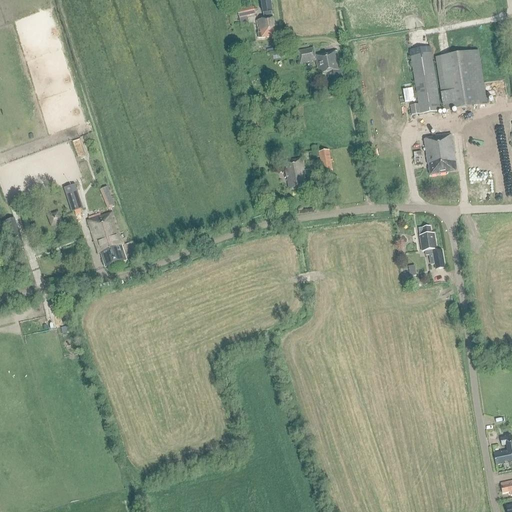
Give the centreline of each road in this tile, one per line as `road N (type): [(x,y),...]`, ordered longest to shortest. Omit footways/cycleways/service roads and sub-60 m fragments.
road 1 (unclassified): [(0,297),(134,273),(247,229),(299,218),(381,207),(444,212)]
road 2 (unclassified): [(444,212),(496,511)]
